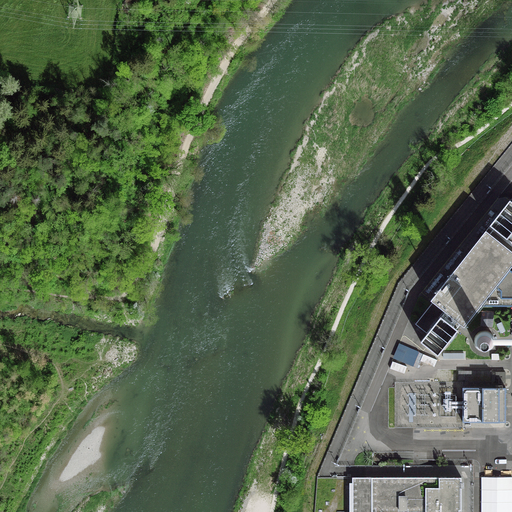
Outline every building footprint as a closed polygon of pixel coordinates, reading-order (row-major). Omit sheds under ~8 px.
[(511,203),(508,201),(429,301),(463,327),(479,306),(511,306),(511,272),(508,270),(511,264),(511,203)] [(436,355),(456,330),(439,317),(419,342),(436,355)] [(486,352),(489,350),(492,347),(494,343),(493,339),(492,335),(489,332),(485,331),(481,331),(477,333),(474,336),(473,340),(473,344),(475,348),(478,350),(481,352),(486,352)] [(464,378),(464,372),(458,373),(458,379),(464,379),(464,381),(488,381),(488,377),(464,378)] [(490,383),(504,383),(504,372),(490,372),(490,383)] [(504,388),(461,388),(461,422),(504,422),(504,388)] [(461,511),(462,511),(460,511),(460,509),(462,509),(462,477),(353,477),(353,511),(461,511)]
